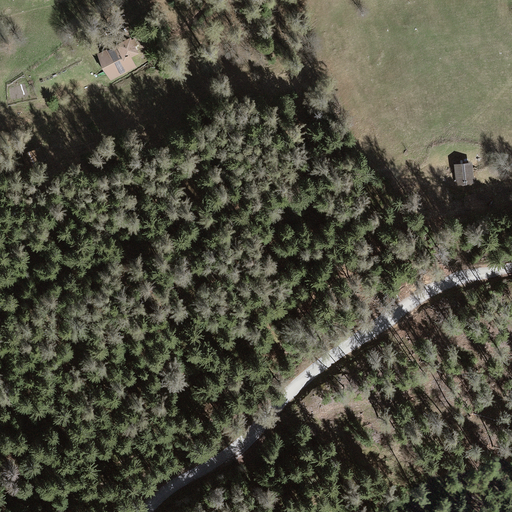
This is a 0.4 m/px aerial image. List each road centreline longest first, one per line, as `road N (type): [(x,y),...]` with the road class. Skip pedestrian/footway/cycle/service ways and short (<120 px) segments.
road 1 (track): [(276,406),(335,351),(416,297),(448,280),(511,268)]
road 2 (track): [(144,511),(163,491),(244,443),(276,406)]
